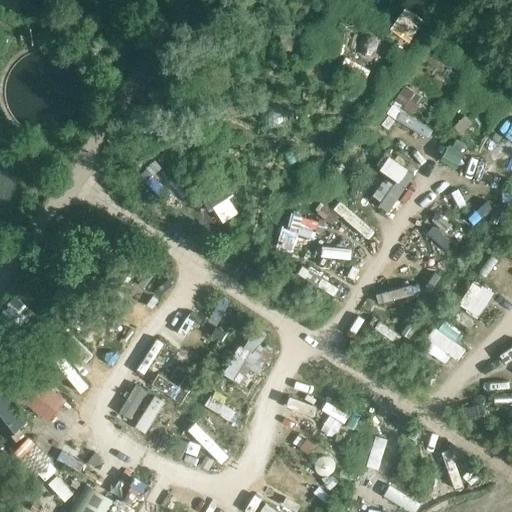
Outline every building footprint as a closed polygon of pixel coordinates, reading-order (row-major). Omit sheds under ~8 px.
[(400,27),(411,35),(420,22),(409,15),(400,27)] [(362,37),(360,41),(360,52),(366,53),(371,55),(374,52),(377,47),(378,41),(374,37),(371,35),(366,34),(362,37)] [(403,51),(393,45),(386,56),(396,62),(403,51)] [(371,70),(347,56),(340,69),(364,82),(371,70)] [(288,116),(287,112),(284,108),(279,105),(275,104),(270,105),(266,107),(262,110),(260,114),(260,119),(260,123),(263,127),(266,131),(270,133),(275,133),(280,132),(284,129),(287,126),(288,121),(288,116)] [(433,129),(400,109),(395,117),(428,137),(433,129)] [(477,153),(448,136),(440,148),(469,166),(477,153)] [(385,153),(378,149),(371,163),(378,167),(385,153)] [(416,169),(407,163),(378,204),(387,210),(416,169)] [(498,164),(486,166),(492,194),(503,192),(498,164)] [(458,187),(450,191),(460,208),(467,203),(458,187)] [(493,206),(486,199),(468,217),(475,224),(493,206)] [(374,229),(339,200),(333,208),(368,237),(374,229)] [(345,226),(328,223),(327,230),(344,234),(345,226)] [(452,242),(431,224),(424,232),(445,250),(452,242)] [(352,247),(322,245),(321,255),(351,258),(352,247)] [(509,282),(492,261),(481,270),(499,291),(509,282)] [(428,262),(404,262),(404,271),(428,271),(428,262)] [(339,286),(302,264),(297,273),(334,294),(339,286)] [(167,282),(160,278),(151,292),(158,297),(167,282)] [(132,286),(124,280),(113,296),(122,301),(132,286)] [(497,295),(476,281),(457,309),(479,323),(497,295)] [(431,292),(415,286),(413,292),(428,299),(431,292)] [(415,298),(382,292),(379,305),(412,311),(415,298)] [(232,304),(221,298),(208,319),(218,326),(232,304)] [(110,315),(97,304),(77,330),(90,341),(110,315)] [(197,315),(189,310),(177,329),(185,334),(197,315)] [(411,316),(400,332),(409,338),(420,322),(411,316)] [(400,334),(379,318),(372,328),(394,343),(400,334)] [(266,334),(256,327),(239,352),(254,362),(265,346),(260,343),(266,334)] [(129,348),(109,335),(98,352),(117,365),(129,348)] [(451,341),(444,336),(433,352),(441,357),(451,341)] [(164,342),(158,337),(135,370),(142,375),(164,342)] [(254,362),(251,367),(259,372),(275,349),(267,343),(265,346),(254,362)] [(511,358),(511,343),(500,351),(506,362),(511,358)] [(254,362),(239,352),(224,373),(239,384),(251,367),(254,362)] [(94,385),(65,353),(54,362),(83,395),(94,385)] [(33,375),(18,396),(50,420),(65,399),(33,375)] [(179,389),(158,376),(151,388),(173,401),(179,389)] [(179,389),(173,401),(182,406),(196,383),(187,377),(179,389)] [(301,379),(290,383),(297,399),(308,395),(301,379)] [(148,390),(136,383),(119,410),(131,418),(148,390)] [(237,398),(219,387),(211,400),(230,411),(237,398)] [(511,393),(492,394),(493,405),(511,404),(511,393)] [(168,404),(156,395),(134,426),(146,435),(168,404)] [(481,399),(461,405),(465,419),(485,413),(481,399)] [(350,414),(326,401),(321,409),(345,422),(350,414)] [(21,431),(0,406),(0,448),(0,449),(21,431)] [(362,414),(354,410),(346,423),(354,428),(362,414)] [(232,457),(198,421),(188,431),(222,466),(232,457)] [(443,455),(428,431),(419,437),(434,461),(443,455)] [(292,455),(314,475),(333,453),(311,433),(292,455)] [(50,459),(28,437),(14,451),(37,473),(50,459)] [(63,447),(53,441),(47,451),(57,457),(63,447)] [(86,461),(64,449),(59,460),(80,472),(86,461)] [(511,479),(497,470),(492,478),(511,490),(511,479)] [(318,494),(292,478),(285,490),(311,506),(318,494)] [(142,484),(135,480),(123,499),(131,504),(142,484)] [(107,511),(115,500),(86,482),(68,511),(107,511)] [(15,493),(0,484),(0,496),(9,502),(15,493)]
